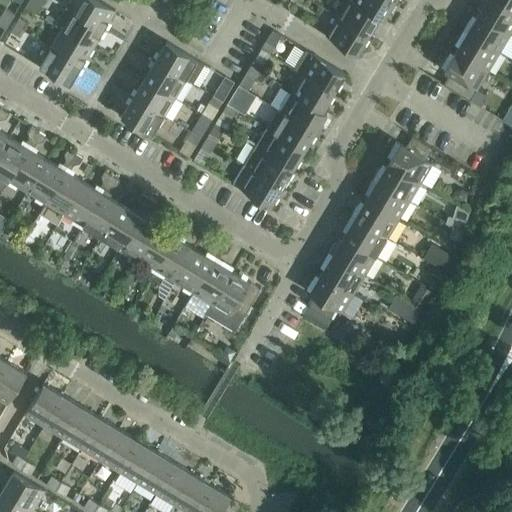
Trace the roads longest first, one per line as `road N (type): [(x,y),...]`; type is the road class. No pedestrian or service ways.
road 1 (residential): [(379,81),(344,144),(337,185),(290,254),(0,86)]
road 2 (residential): [(258,511),(260,487),(0,327)]
road 3 (residential): [(379,81),(251,0)]
